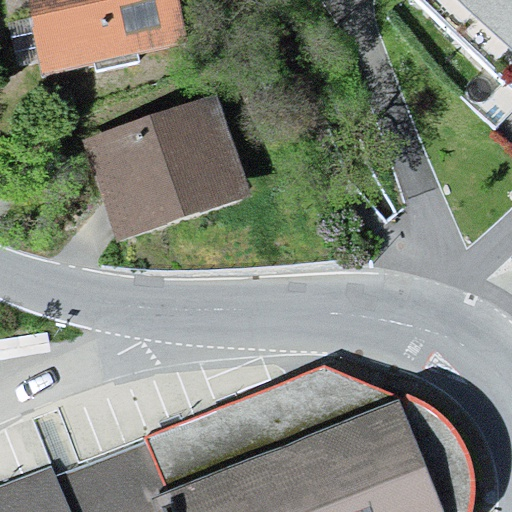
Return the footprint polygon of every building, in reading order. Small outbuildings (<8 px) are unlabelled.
[(182,0),(33,0),(50,70),(192,39),(182,0)] [(511,0),(454,0),(511,54),(511,0)] [(223,95),(94,137),(125,234),(255,192),(223,95)] [(335,370),(152,437),(174,511),(476,511),(487,494),(478,459),(449,422),(437,404),(395,396),(335,370)] [(154,511),(131,446),(0,495),(0,511),(154,511)]
